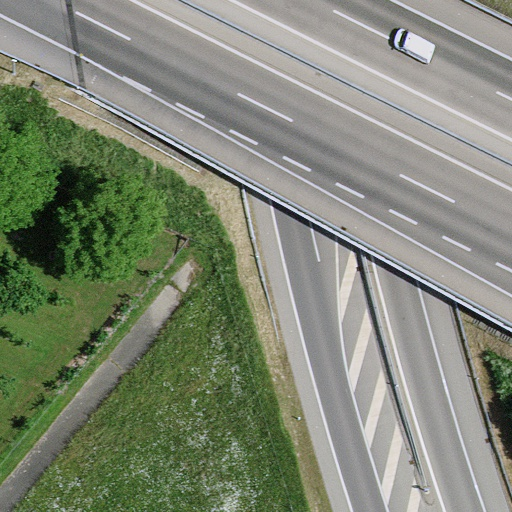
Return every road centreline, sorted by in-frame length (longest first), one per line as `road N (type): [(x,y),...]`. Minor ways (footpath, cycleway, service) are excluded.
road 1 (motorway): [(465,511),(396,266),(344,0)]
road 2 (motorway): [(270,0),(322,338),(369,511)]
road 3 (motorway): [(51,0),(511,230)]
road 4 (track): [(0,504),(193,272)]
road 5 (motorway): [(511,98),(314,0)]
